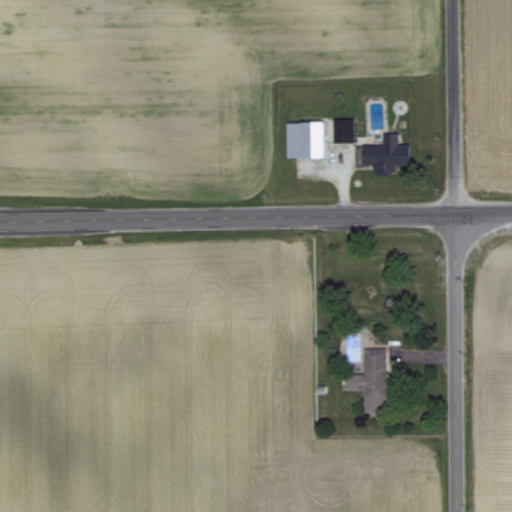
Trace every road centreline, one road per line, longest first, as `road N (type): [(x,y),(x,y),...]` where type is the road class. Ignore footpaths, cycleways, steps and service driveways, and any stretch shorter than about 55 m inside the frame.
road 1 (primary): [(0,219),(511,213)]
road 2 (residential): [(458,511),(454,0)]
